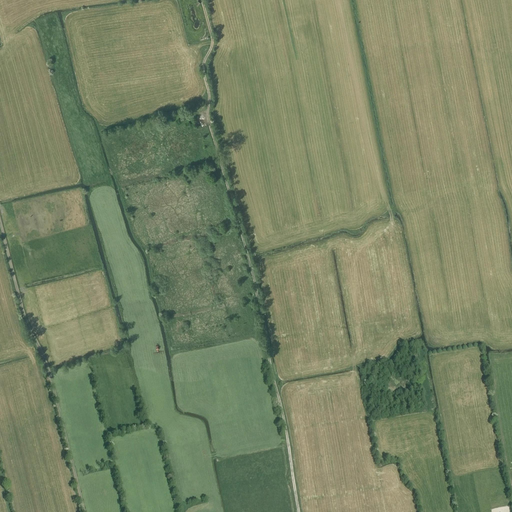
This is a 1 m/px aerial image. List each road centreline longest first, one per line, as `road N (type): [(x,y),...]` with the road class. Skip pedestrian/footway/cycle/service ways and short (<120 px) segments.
road 1 (track): [(299,511),(253,277),(208,121),(203,65),(212,39),(202,0)]
road 2 (track): [(84,511),(0,221)]
